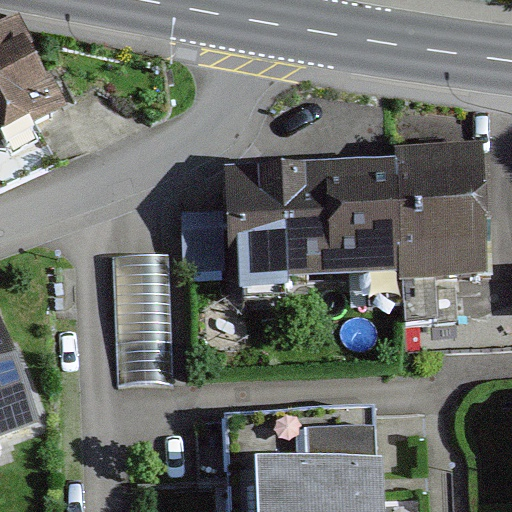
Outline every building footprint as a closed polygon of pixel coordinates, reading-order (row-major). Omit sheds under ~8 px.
[(20,37),(0,46),(0,176),(45,154),(32,128),(59,115),(20,37)] [(400,229),(479,224),(476,173),(396,178),(400,229)] [(403,280),(396,178),(234,184),(240,288),(403,280)] [(456,285),(483,284),(479,224),(400,229),(403,280),(406,325),(458,322),(456,285)] [(190,277),(228,278),(230,226),(191,225),(190,277)] [(173,383),(169,262),(120,263),(125,385),(173,383)] [(3,305),(0,306),(0,425),(46,406),(3,305)] [(372,420),(228,428),(231,511),(383,511),(382,477),(375,478),(372,420)]
